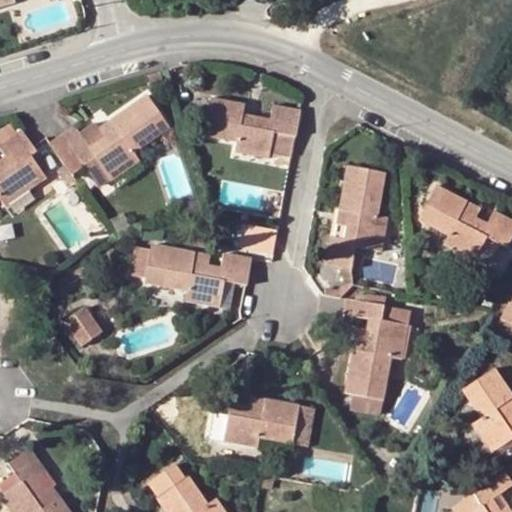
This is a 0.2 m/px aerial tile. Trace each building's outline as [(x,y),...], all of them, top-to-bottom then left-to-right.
[(71,127),(47,145),(62,167),(68,176),(69,177),(93,160),(109,183),(137,163),(130,154),(167,127),(144,97),(108,122),(113,129),(101,137),(96,130),(93,124),(76,135),(71,127)] [(233,143),(231,154),(265,161),(267,153),(285,158),(290,137),(292,137),(298,111),(270,106),(267,120),(255,118),(241,114),(242,104),(208,97),(200,137),(233,143)] [(241,114),(255,118),(257,108),(242,104),(241,114)] [(113,129),(108,122),(96,130),(101,137),(113,129)] [(0,205),(3,209),(31,189),(46,177),(30,155),(34,152),(18,131),(0,144),(0,152),(4,158),(0,161),(0,205)] [(93,160),(82,169),(97,191),(109,183),(93,160)] [(68,176),(62,167),(56,172),(62,180),(68,176)] [(343,168),(336,213),(346,213),(343,226),(341,239),(328,238),(322,265),(339,268),(349,271),(354,246),(380,251),(386,219),(376,217),(382,175),(343,168)] [(68,176),(62,180),(68,189),(74,185),(69,177),(68,176)] [(462,211),(466,203),(435,186),(416,221),(446,238),(440,247),(471,263),(485,239),(505,249),(511,235),(511,222),(493,212),(485,224),(473,218),(462,211)] [(178,206),(181,216),(206,208),(203,199),(178,206)] [(477,209),(466,203),(462,211),(473,218),(477,209)] [(346,213),(336,213),(334,225),(343,226),(346,213)] [(272,254),(277,228),(238,220),(233,246),(272,254)] [(233,284),(242,287),(245,286),(245,281),(250,260),(221,254),(218,267),(206,266),(191,263),(192,252),(149,246),(148,251),(133,248),(127,276),(143,278),(142,285),(185,293),(183,302),(217,308),(217,307),(223,282),(233,284)] [(208,254),(192,252),(191,263),(206,266),(208,254)] [(323,287),(321,295),(343,300),(346,285),(351,286),(349,271),(339,268),(341,284),(335,290),(323,287)] [(223,282),(217,307),(228,310),(233,284),(223,282)] [(353,294),(352,302),(361,303),(362,296),(353,294)] [(499,319),(511,325),(511,295),(511,296),(499,319)] [(343,300),(340,315),(365,320),(362,338),(359,352),(349,351),(340,392),(355,395),(381,401),(389,359),(399,360),(406,326),(380,321),(383,306),(384,299),(362,296),(361,303),(352,302),(343,300)] [(97,331),(80,306),(59,320),(76,345),(97,331)] [(383,306),(380,321),(406,326),(409,310),(383,306)] [(359,352),(362,338),(352,337),(349,351),(359,352)] [(511,440),(511,416),(503,405),(511,398),(491,370),(460,391),(478,419),(470,427),(489,453),(511,439),(511,440)] [(296,406),(262,400),(260,410),(246,408),(230,404),(233,379),(217,376),(211,415),(224,417),(221,442),(255,449),(257,440),(289,445),(296,406)] [(381,401),(355,395),(352,409),(377,415),(381,401)] [(260,410),(262,400),(249,398),(246,408),(260,410)] [(503,405),(511,416),(511,415),(511,398),(503,405)] [(296,406),(289,445),(305,448),(312,408),(296,406)] [(12,474),(0,482),(0,493),(1,495),(0,495),(0,503),(5,511),(66,511),(57,498),(50,503),(41,491),(34,480),(45,472),(28,448),(6,465),(12,474)] [(156,499),(164,511),(223,511),(215,499),(206,505),(187,477),(184,480),(173,465),(147,484),(157,498),(156,499)] [(498,511),(491,500),(498,495),(511,487),(502,473),(471,495),(449,509),(450,511),(498,511)] [(274,479),(263,477),(261,488),(271,490),(272,490),(274,479)] [(41,491),(50,503),(57,498),(49,485),(41,491)] [(491,500),(498,511),(509,511),(498,495),(491,500)]
